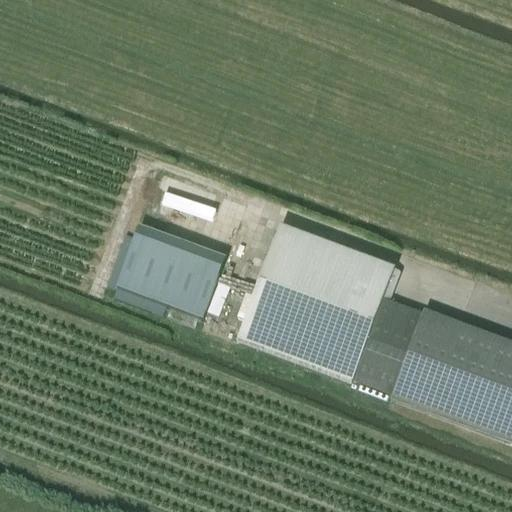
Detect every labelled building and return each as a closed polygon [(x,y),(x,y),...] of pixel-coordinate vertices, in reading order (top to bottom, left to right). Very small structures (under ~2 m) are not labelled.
[(225,264),(139,232),(135,244),(117,294),(166,312),(202,325),(225,264)] [(238,346),(511,447),(511,350),(382,302),(392,275),(280,233),(238,346)] [(126,241),(107,290),(117,294),(135,244),(126,241)] [(218,288),(207,316),(218,321),(229,292),(218,288)] [(117,294),(113,302),(163,321),(166,312),(117,294)]
